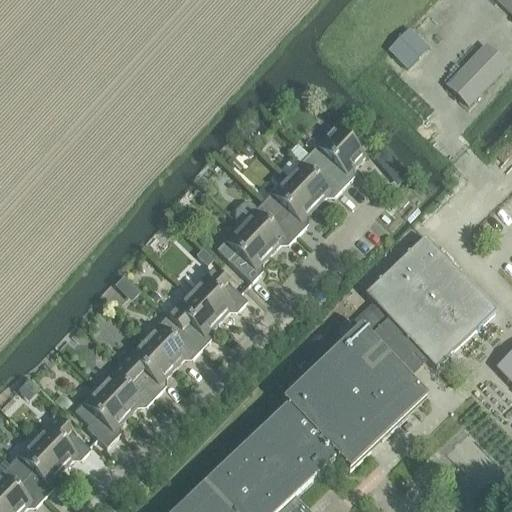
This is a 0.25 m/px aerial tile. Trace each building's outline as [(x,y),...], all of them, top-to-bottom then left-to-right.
[(511,0),(496,0),(511,15),(511,0)] [(409,32),(387,54),(407,74),(429,51),(409,32)] [(469,110),(504,76),(484,56),(449,90),(469,110)] [(245,129),(239,135),(247,142),(253,136),(245,129)] [(308,160),(343,194),(352,184),(347,180),(364,162),(334,133),(308,160)] [(285,184),(315,213),(329,198),(334,203),(343,194),(308,160),(285,184)] [(262,208),(297,241),(306,232),(301,227),(315,213),(285,184),(262,208)] [(239,231),(269,260),(283,246),(288,250),(297,241),(262,208),(257,213),(251,207),(241,208),(234,215),(234,225),(240,230),(239,231)] [(255,275),(269,260),(239,231),(216,256),(251,289),(260,279),(255,275)] [(285,413),(180,511),(302,511),(295,504),(336,466),(347,478),(425,404),(403,381),(422,362),(432,373),(492,316),(422,243),(362,299),(385,323),(365,342),(357,334),(280,408),(285,413)] [(189,298),(219,327),(233,313),(237,317),(247,308),(212,274),(189,298)] [(125,277),(115,286),(131,304),(141,295),(125,277)] [(154,295),(148,301),(154,307),(160,302),(154,295)] [(166,322),(200,356),(209,346),(205,342),(219,327),(189,298),(166,322)] [(143,346),(173,375),(187,360),(192,365),(200,356),(166,322),(143,346)] [(120,370),(155,403),(164,394),(159,389),(173,375),(143,346),(120,370)] [(511,389),(511,360),(499,375),(511,389)] [(97,393),(127,422),(141,408),(146,412),(155,403),(120,370),(97,393)] [(113,437),(127,422),(97,393),(74,418),(88,432),(85,434),(106,454),(118,441),(113,437)] [(61,399),(53,407),(63,416),(70,408),(61,399)] [(32,447),(62,476),(76,461),(81,466),(90,456),(56,422),(32,447)] [(9,470),(44,504),(53,495),(48,490),(62,476),(32,447),(9,470)] [(0,480),(0,507),(5,511),(26,511),(30,509),(33,511),(36,511),(44,504),(9,470),(0,480)]
